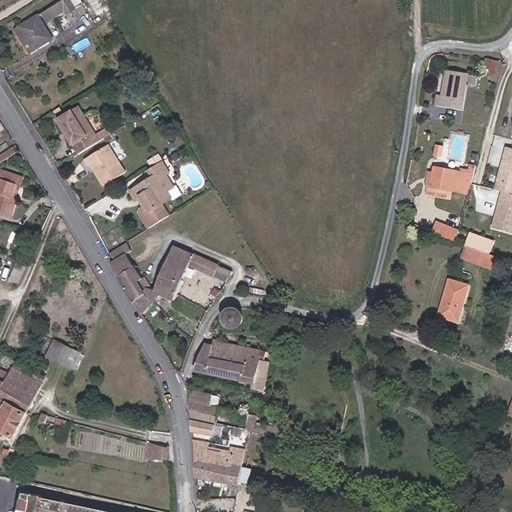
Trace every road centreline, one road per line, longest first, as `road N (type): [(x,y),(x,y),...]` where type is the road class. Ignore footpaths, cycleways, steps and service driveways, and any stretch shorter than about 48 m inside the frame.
road 1 (unclassified): [(511,35),(491,47),(424,52),(385,239),(357,315),(230,297),(214,310),(175,392)]
road 2 (tertiary): [(0,92),(175,392)]
road 3 (unclassified): [(0,479),(158,511)]
road 4 (tertiary): [(175,392),(189,511)]
